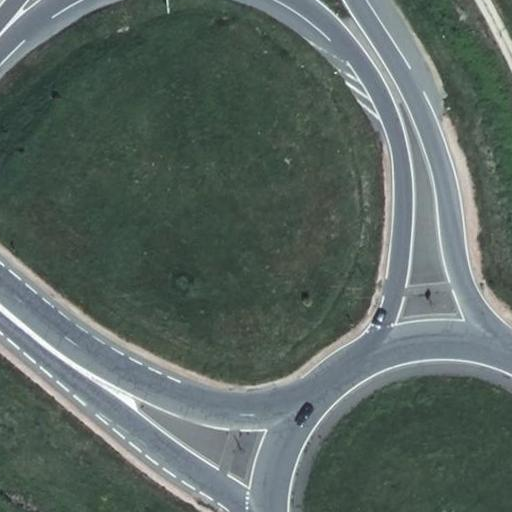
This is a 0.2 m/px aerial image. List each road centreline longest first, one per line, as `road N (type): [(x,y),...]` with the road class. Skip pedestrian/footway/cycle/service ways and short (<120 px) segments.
road 1 (secondary): [(294,0),(348,49),(381,102),(401,177),(400,291),(345,376)]
road 2 (secondary): [(511,355),(468,285),(437,132),(403,50),(368,0)]
road 3 (primary): [(309,411),(291,420),(247,419),(94,376)]
road 4 (primary): [(94,376),(130,425),(254,511)]
road 5 (primary): [(511,357),(456,344),(398,351),(345,376)]
road 6 (primary): [(0,298),(94,376)]
